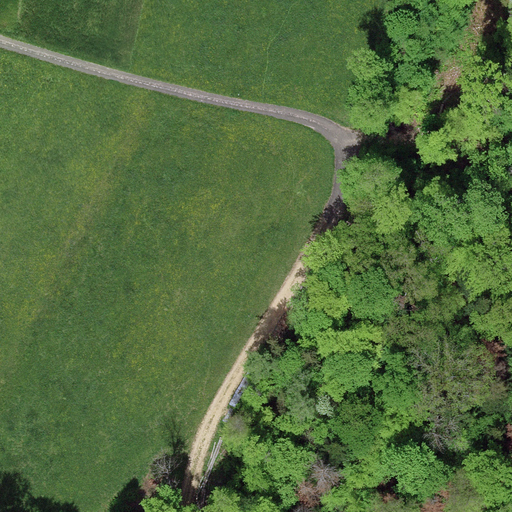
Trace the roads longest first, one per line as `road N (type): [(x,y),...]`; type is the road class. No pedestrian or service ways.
road 1 (track): [(340,204),(352,154),(332,131),(0,40)]
road 2 (track): [(340,204),(226,392),(195,462),(187,511)]
